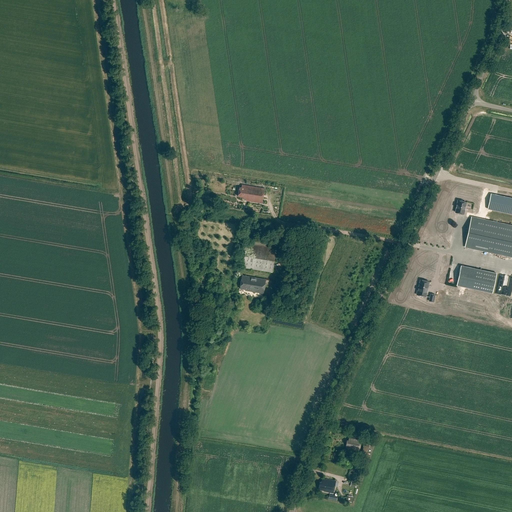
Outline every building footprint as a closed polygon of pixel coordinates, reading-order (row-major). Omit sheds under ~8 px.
[(243,199),(246,199),(246,201),(262,203),(265,189),(242,185),(241,188),(239,187),(238,196),(244,197),(243,199)] [(488,209),(511,214),(511,198),(491,194),(488,209)] [(458,201),(455,212),(464,214),(466,202),(458,201)] [(511,226),(471,218),(465,246),(511,256),(511,226)] [(246,244),(243,268),(272,273),(276,249),(246,244)] [(497,274),(461,266),(457,286),(492,293),(497,274)] [(245,290),(264,294),(266,280),(242,276),(240,289),(245,290)] [(417,291),(416,295),(426,297),(429,282),(420,280),(418,291),(417,291)] [(351,450),(359,452),(361,440),(349,438),(349,441),(347,441),(346,448),(351,449),(351,450)] [(324,490),(324,491),(333,493),(336,481),(326,480),(322,479),(322,483),(320,482),(319,489),(324,490)]
